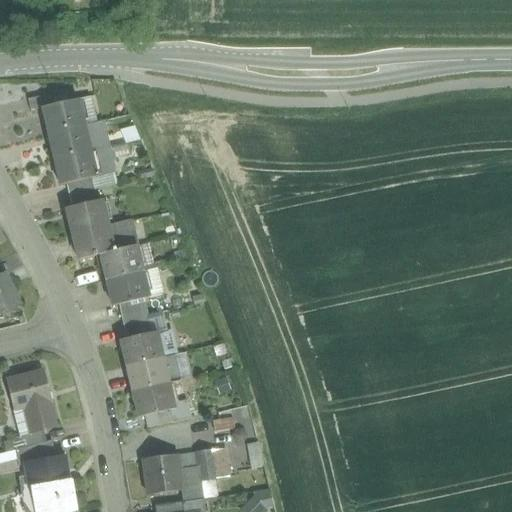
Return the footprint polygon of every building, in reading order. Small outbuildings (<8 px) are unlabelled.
[(54,94),(28,100),(31,111),(43,108),(57,105),(55,98),(54,94)] [(90,97),(78,100),(85,127),(97,124),(90,97)] [(57,105),(43,108),(50,135),(85,127),(78,100),(57,105)] [(97,124),(85,127),(88,142),(90,152),(108,148),(102,123),(97,124)] [(134,126),(123,131),(128,143),(140,141),(134,126)] [(85,127),(50,135),(55,160),(90,152),(88,142),(85,127)] [(128,143),(108,148),(111,160),(131,155),(128,143)] [(108,148),(90,152),(97,178),(113,174),(114,174),(111,160),(108,148)] [(90,152),(55,160),(62,186),(67,185),(97,178),(90,152)] [(113,174),(97,178),(99,189),(116,186),(113,174)] [(97,178),(67,185),(69,197),(95,191),(99,189),(97,178)] [(95,191),(69,197),(72,208),(98,202),(95,191)] [(72,208),(67,209),(73,235),(109,227),(108,226),(102,201),(72,208)] [(131,221),(108,226),(109,227),(115,252),(137,247),(131,221)] [(109,227),(73,235),(79,260),(102,255),(115,252),(109,227)] [(115,252),(102,255),(108,280),(143,272),(137,247),(115,252)] [(183,251),(175,253),(177,262),(185,260),(183,251)] [(157,269),(143,272),(149,298),(163,295),(157,269)] [(143,272),(108,280),(114,307),(119,305),(144,299),(149,298),(143,272)] [(0,314),(21,305),(20,304),(6,275),(7,275),(6,274),(0,277),(0,314)] [(144,299),(119,305),(122,317),(147,311),(144,299)] [(147,311),(122,317),(125,329),(150,323),(149,317),(147,311)] [(150,323),(152,334),(157,333),(165,331),(161,314),(149,317),(150,323)] [(125,329),(127,340),(152,334),(150,323),(125,329)] [(170,331),(165,333),(165,332),(158,334),(157,334),(162,354),(175,351),(170,331)] [(127,340),(122,341),(128,367),(143,364),(143,363),(163,359),(162,354),(157,334),(158,334),(157,333),(152,334),(127,340)] [(174,356),(163,359),(169,384),(181,382),(174,356)] [(163,359),(143,363),(143,364),(128,367),(134,392),(169,384),(163,359)] [(44,372),(8,381),(22,436),(31,434),(44,431),(58,428),(57,427),(50,402),(51,402),(44,372)] [(169,384),(134,392),(139,415),(138,416),(139,417),(144,416),(170,410),(175,408),(175,407),(174,407),(169,384)] [(175,408),(170,410),(173,423),(185,420),(182,407),(175,408)] [(170,410),(144,416),(147,429),(173,423),(170,410)] [(232,420),(213,422),(214,432),(233,431),(232,420)] [(44,431),(31,434),(22,436),(15,438),(19,450),(27,448),(47,443),(44,431)] [(15,438),(3,442),(6,454),(19,450),(15,438)] [(47,443),(27,448),(30,464),(55,460),(52,441),(47,443)] [(256,445),(247,447),(252,470),(261,468),(256,445)] [(213,450),(196,453),(201,483),(202,482),(217,480),(215,463),(213,450)] [(196,453),(178,456),(183,491),(181,491),(182,503),(204,500),(202,482),(201,483),(196,453)] [(178,456),(144,460),(149,496),(181,491),(183,491),(178,456)] [(55,460),(30,464),(34,490),(37,511),(62,511),(76,510),(66,458),(55,460)] [(227,462),(215,463),(217,480),(229,478),(227,462)] [(217,480),(202,482),(204,500),(220,498),(217,480)] [(37,511),(34,490),(28,491),(31,511),(37,511)] [(259,511),(261,510),(251,499),(242,508),(245,511),(259,511)] [(205,511),(204,500),(182,503),(183,511),(205,511)] [(183,511),(182,503),(155,507),(155,511),(183,511)]
